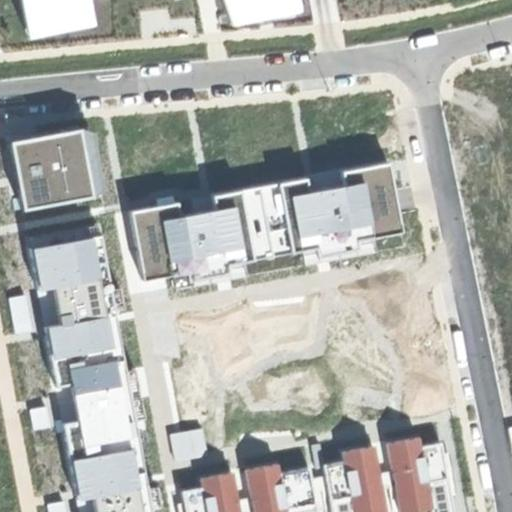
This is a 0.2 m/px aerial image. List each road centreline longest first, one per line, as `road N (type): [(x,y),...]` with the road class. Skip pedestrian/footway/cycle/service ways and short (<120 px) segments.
road 1 (residential): [(419,56),(507,511)]
road 2 (residential): [(0,96),(419,56)]
